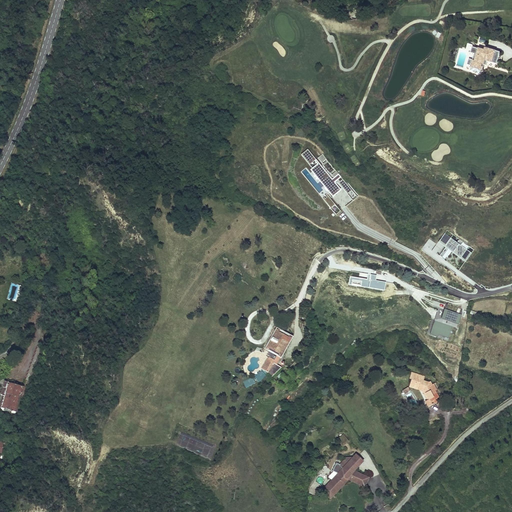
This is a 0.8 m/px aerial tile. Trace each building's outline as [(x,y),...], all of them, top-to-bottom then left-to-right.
[(483,66),(485,62),(488,63),(497,65),(500,54),(485,50),(484,52),(472,49),(471,54),(474,55),(472,61),(469,60),(467,66),(470,67),(470,68),(469,72),(480,75),(481,71),(482,71),(483,66)] [(307,148),(301,154),(309,164),(315,158),(307,148)] [(335,214),(340,210),(327,194),(322,198),(335,214)] [(449,251),(466,261),(473,249),(461,241),(460,244),(443,233),(437,244),(429,239),(422,250),(437,259),(439,256),(444,259),(449,251)] [(384,291),(386,277),(370,274),(367,288),(384,291)] [(456,327),(460,314),(438,306),(434,320),(456,327)] [(438,333),(448,337),(451,326),(433,320),(428,333),(437,336),(438,333)] [(21,414),(22,410),(19,410),(22,397),(24,397),(26,397),(27,396),(28,396),(30,390),(29,390),(29,389),(27,389),(27,388),(29,387),(29,385),(29,384),(44,344),(50,330),(43,327),(37,341),(23,378),(24,379),(24,381),(25,382),(25,383),(23,383),(22,384),(18,383),(19,380),(15,379),(14,382),(5,381),(2,393),(4,394),(3,401),(2,407),(3,407),(3,409),(8,410),(7,412),(12,414),(12,415),(17,417),(18,414),(21,414)] [(274,355),(283,339),(285,335),(270,327),(267,331),(270,332),(262,348),(263,348),(260,353),(264,355),(263,356),(269,358),(271,354),(274,355)] [(262,348),(270,332),(267,331),(259,347),(262,348)] [(271,362),(274,355),(271,354),(269,358),(263,356),(263,357),(271,362)] [(267,374),(276,364),(271,362),(263,357),(262,357),(256,367),(262,370),(267,374)] [(425,383),(423,380),(422,381),(416,379),(414,378),(415,374),(407,371),(405,378),(403,385),(415,389),(419,399),(418,400),(421,406),(430,401),(429,397),(431,396),(427,388),(425,383)] [(343,446),(349,440),(343,434),(337,440),(343,446)] [(339,490),(350,478),(351,479),(368,487),(372,478),(357,471),(366,461),(359,455),(356,458),(349,458),(343,465),(339,463),(335,471),(341,474),(332,484),(339,490)] [(334,499),(351,479),(350,478),(339,490),(332,498),(334,499)] [(332,498),(339,490),(332,484),(325,491),(332,498)]
